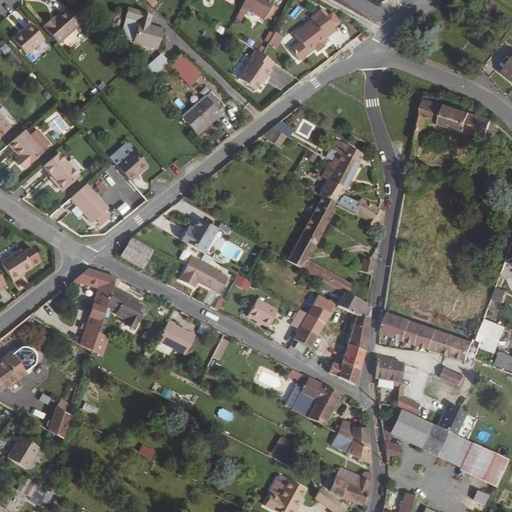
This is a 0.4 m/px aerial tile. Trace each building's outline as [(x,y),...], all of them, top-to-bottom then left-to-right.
[(245,0),(242,8),(263,20),(274,1),(271,0),(245,0)] [(67,5),(44,27),(61,44),(84,22),(67,5)] [(124,18),(125,19),(119,39),(132,42),(131,44),(155,51),(161,32),(148,27),(151,17),(127,9),(124,18)] [(335,32),(321,13),(311,21),(312,23),(294,37),(300,45),(290,52),(299,62),(315,50),(318,54),(324,49),(321,45),(327,41),(326,39),(335,32)] [(13,35),(30,62),(51,48),(34,22),(13,35)] [(276,49),(283,37),(271,30),(264,41),(276,49)] [(0,47),(4,54),(11,50),(7,43),(0,46),(0,47)] [(273,64),(262,56),(255,51),(250,58),(252,60),(238,81),(255,92),(260,83),(263,78),(266,80),(271,72),(269,70),(273,64)] [(200,74),(180,53),(167,63),(166,65),(183,80),(188,74),(195,80),(200,74)] [(148,79),(166,65),(167,63),(160,55),(141,71),(148,79)] [(511,58),(502,72),(511,79),(511,58)] [(201,87),(197,91),(201,96),(205,92),(201,87)] [(214,108),(219,104),(207,90),(205,92),(201,96),(178,116),(193,132),(210,117),(212,120),(219,114),(214,108)] [(422,143),(428,122),(469,134),(501,143),(505,130),(494,120),(425,99),(412,157),(414,157),(418,145),(419,145),(419,142),(422,143)] [(0,135),(9,127),(0,116),(0,135)] [(293,131),(280,123),(273,128),(287,137),(289,138),(293,131)] [(279,148),(287,137),(273,128),(261,137),(279,148)] [(35,129),(28,136),(41,151),(48,144),(35,129)] [(24,168),(42,152),(41,151),(28,136),(23,130),(7,145),(17,156),(16,157),(24,168)] [(327,181),(329,182),(347,192),(362,162),(367,154),(344,140),(339,149),(346,152),(346,153),(339,165),(333,161),(332,163),(324,178),(327,181)] [(108,157),(115,165),(133,149),(125,141),(108,157)] [(147,165),(133,149),(115,165),(129,181),(147,165)] [(57,153),(42,166),(50,176),(53,179),(53,183),(59,190),(62,190),(78,177),(57,153)] [(464,163),(457,161),(454,172),(461,175),(464,163)] [(96,187),(103,194),(108,188),(101,182),(96,187)] [(339,208),(338,210),(355,217),(356,215),(373,224),(372,226),(383,232),(388,214),(387,214),(365,202),(364,202),(363,202),(363,203),(362,203),(360,207),(344,198),(347,192),(329,182),(324,191),(316,187),(313,193),(325,200),(339,208)] [(91,222),(107,208),(86,184),(69,198),(91,222)] [(116,208),(122,216),(135,205),(129,197),(116,208)] [(353,286),(309,261),(338,210),(339,208),(325,200),(289,263),(320,280),(344,295),(348,296),(353,286)] [(188,239),(183,248),(214,267),(228,243),(200,227),(195,236),(192,241),(188,239)] [(20,251),(0,264),(13,283),(20,278),(19,277),(23,274),(32,269),(39,265),(27,247),(20,251)] [(144,276),(154,259),(132,248),(123,264),(144,276)] [(359,273),(372,276),(375,262),(363,259),(359,273)] [(511,265),(504,262),(501,272),(511,275),(511,265)] [(227,287),(190,268),(181,286),(196,294),(199,289),(221,300),(227,287)] [(238,275),(233,285),(248,291),(252,281),(238,275)] [(117,285),(89,276),(75,287),(101,296),(90,323),(103,327),(107,315),(114,295),(117,285)] [(344,295),(320,280),(316,287),(341,302),(344,295)] [(507,292),(497,288),(494,298),(504,302),(507,292)] [(136,336),(147,315),(138,310),(127,305),(128,302),(114,295),(107,315),(118,320),(117,322),(128,328),(127,330),(136,336)] [(348,296),(344,295),(341,302),(339,307),(359,317),(356,324),(369,330),(371,306),(367,304),(348,296)] [(311,311),(314,313),(330,322),(336,311),(317,300),(311,311)] [(138,310),(140,309),(128,302),(127,305),(138,310)] [(258,306),(249,322),(269,334),(278,318),(258,306)] [(411,319),(388,311),(381,332),(405,340),(411,319)] [(295,313),(285,331),(296,337),(307,319),(295,313)] [(303,333),(319,342),(330,322),(314,313),(309,321),(303,333)] [(423,324),(411,319),(405,340),(416,343),(423,324)] [(496,353),(506,328),(487,320),(477,345),(496,353)] [(101,333),(103,327),(90,323),(87,332),(81,330),(73,347),(92,357),(99,340),(101,333)] [(369,330),(356,324),(349,346),(366,352),(369,330)] [(416,343),(430,347),(437,328),(423,324),(416,343)] [(175,332),(176,331),(169,327),(158,347),(185,362),(195,343),(175,332)] [(448,332),(437,328),(430,347),(442,351),(448,332)] [(198,339),(209,345),(214,335),(202,330),(198,339)] [(469,353),(473,341),(448,332),(442,351),(467,358),(468,357),(469,353)] [(312,354),(319,342),(303,333),(296,344),(312,354)] [(110,345),(99,340),(92,357),(88,368),(97,374),(102,362),(103,363),(110,345)] [(359,373),(366,352),(349,346),(343,365),(359,373)] [(304,358),(307,352),(299,348),(297,354),(304,358)] [(511,371),(511,356),(502,353),(497,365),(511,371)] [(13,362),(11,360),(0,367),(0,396),(25,378),(22,373),(13,362)] [(17,362),(15,362),(13,362),(22,373),(22,372),(23,371),(24,369),(24,368),(23,366),(22,364),(20,363),(19,362),(17,362)] [(330,373),(355,386),(359,373),(343,365),(342,368),(335,364),(330,373)] [(405,371),(381,366),(376,385),(382,386),(397,389),(396,392),(401,392),(405,371)] [(292,369),(288,377),(298,383),(302,374),(292,369)] [(468,383),(466,383),(446,374),(442,384),(461,392),(461,390),(466,392),(467,389),(466,388),(468,383)] [(296,394),(302,396),(301,399),(316,407),(307,424),(324,432),(340,400),(303,381),(296,394)] [(396,392),(397,389),(382,386),(381,394),(396,396),(396,392)] [(307,424),(316,407),(301,399),(292,416),(307,424)] [(82,411),(96,416),(99,407),(85,402),(82,411)] [(403,418),(412,422),(417,409),(404,404),(400,403),(399,415),(398,416),(403,418)] [(447,438),(457,443),(467,421),(448,412),(438,434),(447,438)] [(49,432),(48,431),(46,437),(61,447),(68,426),(70,422),(56,415),(49,432)] [(412,422),(403,418),(393,438),(392,440),(436,461),(447,438),(438,434),(412,422)] [(393,438),(383,433),(385,449),(387,449),(392,440),(393,438)] [(353,435),(340,434),(338,440),(352,447),(353,435)] [(367,435),(353,435),(352,447),(369,456),(367,435)] [(281,436),(271,452),(283,460),(293,443),(281,436)] [(457,443),(447,438),(436,461),(433,465),(499,496),(511,469),(457,443)] [(340,449),(337,454),(371,471),(369,456),(352,447),(338,440),(336,446),(340,449)] [(25,476),(39,455),(21,443),(7,465),(25,476)] [(139,452),(152,459),(156,451),(142,445),(139,452)] [(387,449),(385,449),(389,470),(392,471),(394,467),(399,470),(402,460),(398,458),(400,453),(387,449)] [(339,473),(336,479),(334,483),(353,493),(359,483),(339,473)] [(371,481),(363,478),(359,483),(370,489),(371,481)] [(327,496),(340,503),(362,511),(363,511),(367,499),(370,489),(359,483),(353,493),(334,483),(333,483),(327,496)] [(31,488),(25,484),(17,497),(23,501),(31,488)] [(293,511),(297,506),(303,496),(286,487),(277,503),(269,499),(263,510),(266,511),(293,511)] [(38,492),(32,488),(24,501),(30,505),(38,492)] [(43,507),(47,497),(40,495),(36,505),(43,507)] [(326,511),(336,511),(339,507),(320,495),(314,504),(326,511)] [(386,511),(384,511),(383,511),(411,511),(415,502),(407,499),(406,499),(400,511),(386,511)] [(483,503),(480,509),(487,511),(491,511),(494,508),(483,503)]
